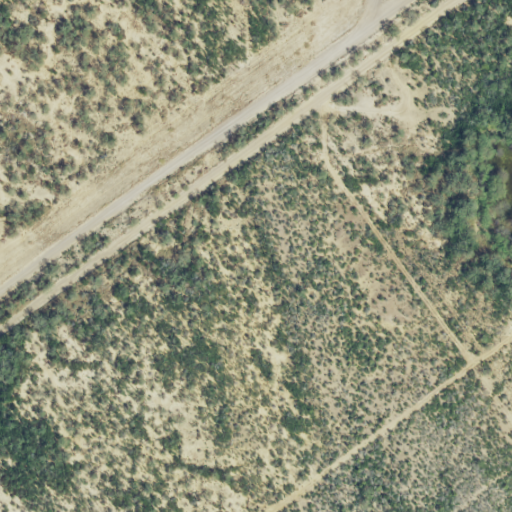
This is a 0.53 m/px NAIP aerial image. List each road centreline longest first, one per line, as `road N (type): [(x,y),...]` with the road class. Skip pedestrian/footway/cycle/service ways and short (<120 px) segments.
road 1 (residential): [(0,359),(506,0)]
road 2 (residential): [(366,0),(0,258)]
